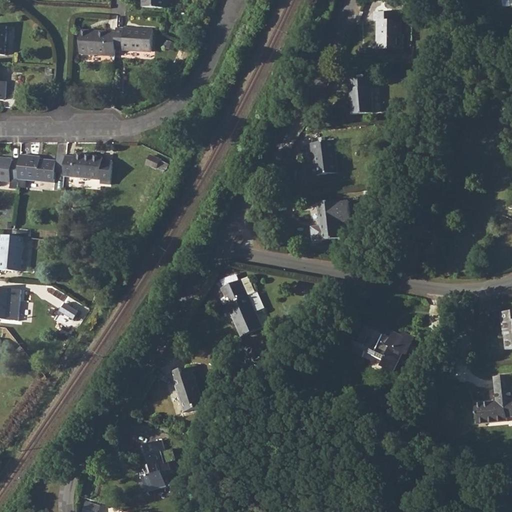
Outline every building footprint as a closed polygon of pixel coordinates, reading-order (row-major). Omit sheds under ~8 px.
[(404,50),(404,49),(403,35),(402,35),(402,21),(398,21),(398,12),(374,12),(374,21),(377,21),(377,50),(404,50)] [(117,33),(116,49),(124,50),(124,51),(153,52),(154,30),(125,28),(125,29),(117,28),(117,33)] [(81,35),(80,54),(116,56),(116,49),(117,33),(90,31),(89,35),(81,35)] [(39,88),(39,95),(51,96),(52,74),(44,74),(43,88),(39,88)] [(351,88),(349,88),(352,116),(374,114),(372,87),(371,87),(370,78),(350,80),(351,88)] [(334,140),(311,143),(312,152),(313,152),(317,176),(339,173),(334,140)] [(150,152),(145,162),(156,167),(161,157),(150,152)] [(20,162),(19,179),(54,183),(56,161),(41,160),(30,159),(30,156),(21,155),(20,162)] [(66,156),(64,176),(101,179),(101,182),(111,183),(113,161),(103,159),(103,157),(75,155),(75,157),(66,156)] [(12,179),(19,180),(19,179),(20,162),(13,162),(13,159),(0,158),(0,180),(11,182),(12,179)] [(318,203),(320,222),(322,222),(323,226),(321,226),(321,227),(311,228),(313,241),(322,240),(341,238),(340,223),(352,221),(349,201),(338,203),(338,201),(318,203)] [(13,236),(3,235),(0,266),(0,270),(21,272),(24,237),(13,236)] [(241,280),(222,288),(229,304),(227,305),(242,337),(263,328),(249,295),(248,295),(241,280)] [(0,319),(9,320),(12,289),(0,287),(0,319)] [(511,311),(501,313),(503,335),(504,334),(506,350),(511,349),(511,311)] [(395,332),(388,329),(388,324),(376,318),(366,326),(362,324),(360,326),(359,327),(356,326),(349,339),(354,342),(350,351),(362,357),(367,348),(363,346),(368,336),(380,343),(374,356),(385,362),(383,367),(393,373),(403,354),(406,356),(415,338),(404,332),(400,335),(395,332)] [(41,372),(34,363),(28,368),(35,376),(41,372)] [(204,406),(192,370),(182,374),(181,369),(170,372),(184,413),(204,406)] [(490,402),(475,403),(478,425),(507,422),(507,418),(511,417),(511,378),(511,375),(494,377),(496,401),(496,403),(490,405),(490,402)] [(146,466),(138,468),(141,479),(143,478),(147,492),(167,486),(164,476),(172,474),(169,463),(166,463),(163,452),(165,451),(163,440),(144,446),(150,464),(151,468),(147,469),(146,466)] [(95,502),(87,502),(87,511),(94,511),(94,508),(96,508),(95,502)]
